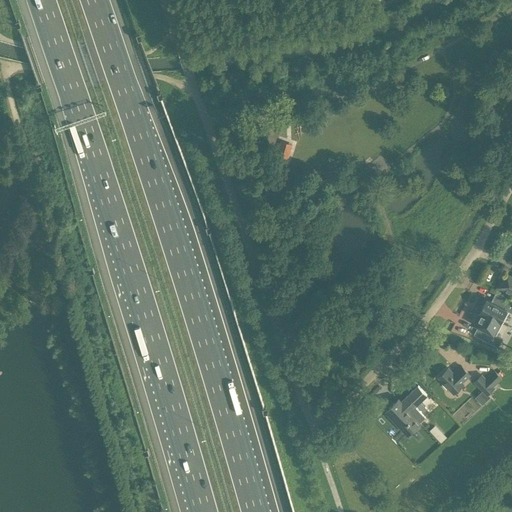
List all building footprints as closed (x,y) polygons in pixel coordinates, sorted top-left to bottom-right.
[(281,141),(277,156),(289,159),(293,144),(281,141)] [(511,276),(507,274),(504,280),(502,279),(498,287),(506,291),(507,289),(511,292),(511,276)] [(501,306),(487,299),(481,311),(503,323),(509,311),(511,312),(511,301),(505,298),(501,306)] [(503,323),(481,311),(480,311),(481,312),(480,314),(478,313),(475,320),(476,321),(475,324),(487,330),(483,338),(498,346),(503,338),(497,334),(503,323)] [(471,374),(466,370),(462,366),(454,373),(449,368),(439,377),(444,383),(443,384),(448,388),(448,387),(454,393),(464,383),(463,382),(471,374)] [(482,374),(475,381),(487,394),(495,387),(493,386),(502,378),(495,371),(486,379),(482,374)] [(419,385),(402,401),(410,410),(427,394),(419,385)] [(421,422),(410,410),(402,401),(399,399),(386,410),(409,434),(421,422)] [(437,423),(430,429),(442,441),(448,436),(437,423)]
